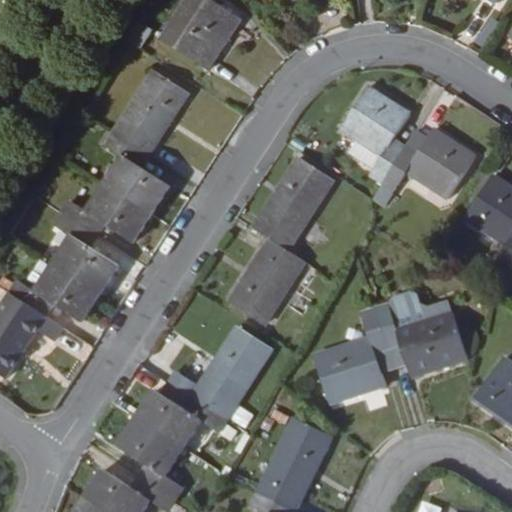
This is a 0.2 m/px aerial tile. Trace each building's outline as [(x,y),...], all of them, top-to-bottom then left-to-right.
[(212,0),(185,0),(161,38),(208,67),(240,17),(212,0)] [(148,154),(188,92),(157,72),(116,134),(148,154)] [(393,137),(410,112),(370,86),(342,129),(356,138),(382,155),(373,168),(370,173),(384,182),(407,146),(393,137)] [(447,197),(475,154),(437,129),(420,154),(407,146),(384,182),(396,190),(408,172),(447,197)] [(170,186),(140,166),(148,154),(116,134),(108,146),(125,157),(108,184),(152,213),(170,186)] [(373,168),(382,155),(356,138),(348,151),(373,168)] [(289,249),(332,179),(300,158),(254,227),(271,238),(289,249)] [(511,187),(495,176),(466,218),(507,245),(495,262),(508,271),(511,265),(511,187)] [(152,213),(108,184),(90,212),(72,201),(65,213),(97,234),(104,223),(134,242),(152,213)] [(118,266),(89,246),(97,234),(65,213),(56,226),(73,237),(56,263),(100,292),(118,266)] [(264,325),(305,260),(289,249),(271,238),(229,302),(264,325)] [(82,320),(100,292),(56,263),(38,291),(21,280),(13,293),(45,314),(53,301),(82,320)] [(430,316),(427,307),(421,305),(417,294),(411,291),(392,297),(391,303),(399,327),(430,316)] [(53,339),(63,325),(45,314),(13,293),(0,312),(0,374),(3,377),(36,329),(53,339)] [(451,309),(448,301),(427,307),(430,316),(451,309)] [(468,358),(451,309),(430,316),(399,327),(391,303),(377,308),(390,347),(404,342),(409,360),(414,376),(468,358)] [(380,369),(375,351),(390,347),(377,308),(362,312),(370,337),(315,355),(330,403),(385,386),(380,369)] [(226,418),(271,350),(237,328),(201,384),(193,396),(226,418)] [(409,360),(404,342),(390,347),(396,364),(409,360)] [(396,364),(390,347),(375,351),(380,369),(396,364)] [(511,361),(505,356),(474,398),(511,423),(511,361)] [(201,384),(178,370),(170,382),(193,396),(201,384)] [(185,408),(193,396),(170,382),(162,394),(185,408)] [(226,418),(193,396),(185,408),(162,394),(156,390),(138,418),(183,448),(201,420),(218,431),(226,418)] [(183,448),(138,418),(120,446),(149,464),(141,476),(176,499),(183,486),(166,474),(183,448)] [(295,509),(329,437),(293,420),(258,492),(295,509)] [(108,511),(143,511),(152,500),(168,511),(176,499),(141,476),(134,488),(105,469),(86,498),(108,511)] [(293,511),(295,509),(258,492),(251,506),(262,511),(293,511)] [(108,511),(86,498),(77,511),(108,511)]
